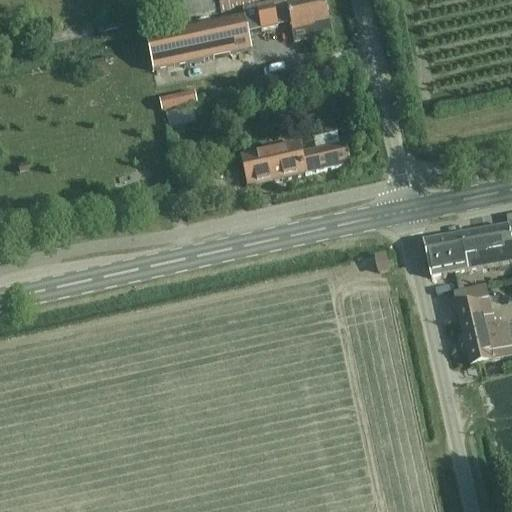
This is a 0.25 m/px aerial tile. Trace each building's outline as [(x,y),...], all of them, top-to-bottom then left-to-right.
[(215,13),(212,0),(185,0),(154,6),(157,24),(183,19),(215,13)] [(259,6),(258,0),(217,0),(220,14),(259,6)] [(305,0),(299,0),(242,12),(244,19),(248,34),(261,32),(261,33),(277,29),(277,28),(290,25),(294,46),(332,38),(324,3),(307,6),(305,0)] [(228,23),(145,41),(153,74),(251,52),(248,36),(248,34),(244,19),(228,23)] [(191,84),(157,94),(161,105),(195,95),(191,84)] [(358,88),(346,90),(350,110),(362,107),(358,88)] [(348,139),(351,153),(370,149),(366,135),(348,139)] [(296,158),(294,149),(241,160),(247,190),(349,167),(344,147),(296,158)] [(511,256),(507,231),(422,246),(428,280),(511,265),(511,256)] [(387,273),(385,264),(384,259),(376,261),(379,275),(387,273)] [(456,309),(455,309),(469,369),(511,359),(504,327),(494,330),(484,288),(453,296),(456,309)]
